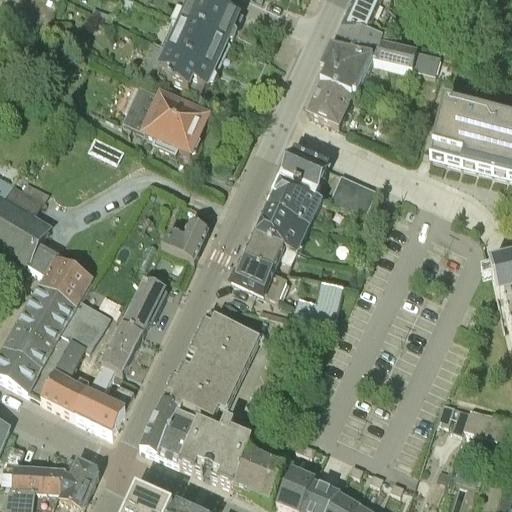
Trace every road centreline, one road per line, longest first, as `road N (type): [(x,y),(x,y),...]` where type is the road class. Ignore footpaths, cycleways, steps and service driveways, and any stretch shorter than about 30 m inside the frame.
road 1 (residential): [(120,470),(279,135)]
road 2 (residential): [(487,229),(279,135)]
road 3 (residential): [(120,470),(0,410)]
